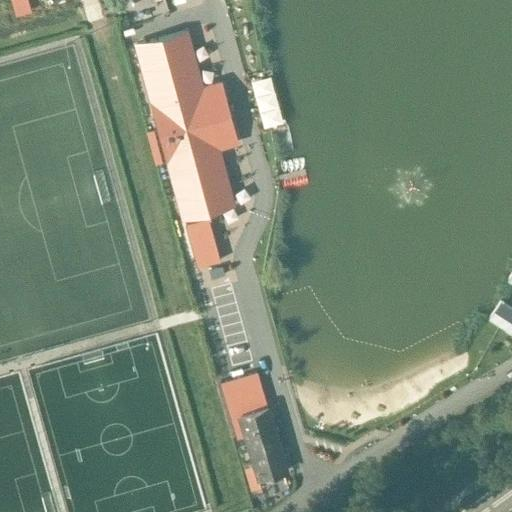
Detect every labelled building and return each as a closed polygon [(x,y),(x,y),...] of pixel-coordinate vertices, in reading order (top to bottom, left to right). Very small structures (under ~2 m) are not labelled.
[(185,30),(137,43),(184,217),(232,203),(216,146),(236,140),(220,82),(201,88),(185,30)] [(208,215),(186,222),(198,266),(220,260),(208,215)] [(511,306),(508,304),(495,322),(500,325),(511,333),(511,306)] [(256,371),(221,382),(237,439),(245,436),(238,415),(266,406),(267,406),(256,371)] [(258,479),(287,470),(266,406),(238,415),(245,436),(258,479)]
